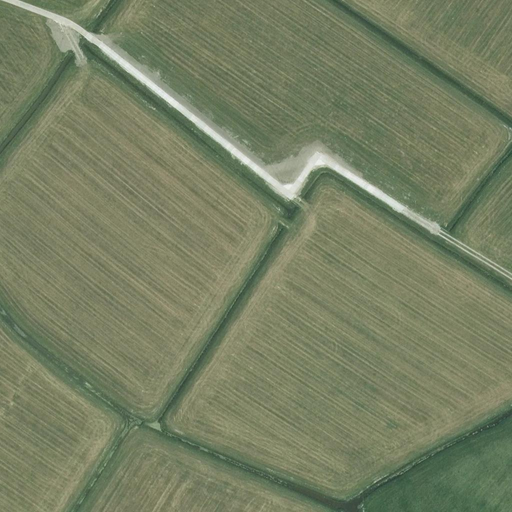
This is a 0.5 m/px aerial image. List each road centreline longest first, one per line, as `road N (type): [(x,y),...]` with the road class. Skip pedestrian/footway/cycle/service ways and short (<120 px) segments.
road 1 (track): [(304,205),(82,31),(10,0)]
road 2 (track): [(254,169),(328,159),(511,277)]
